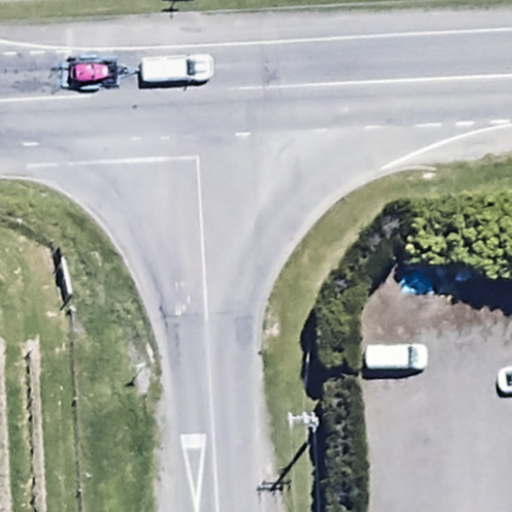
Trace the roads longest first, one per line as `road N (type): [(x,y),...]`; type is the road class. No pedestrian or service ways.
road 1 (unclassified): [(202,92),(223,511)]
road 2 (tertiary): [(202,92),(511,77)]
road 3 (tertiary): [(0,102),(202,92)]
